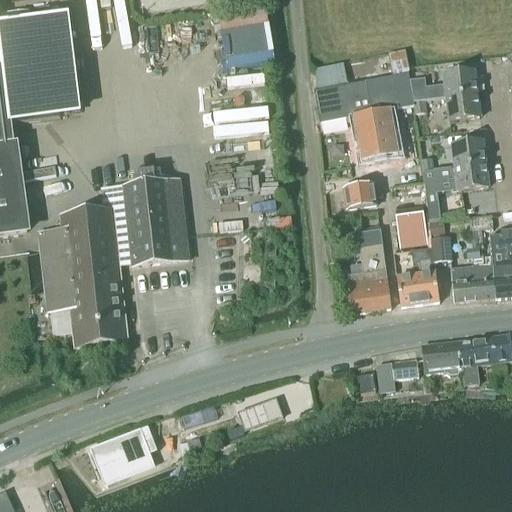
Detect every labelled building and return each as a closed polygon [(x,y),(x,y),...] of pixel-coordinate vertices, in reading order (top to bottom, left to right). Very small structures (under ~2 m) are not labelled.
[(13,128),(60,123),(48,22),(1,28),(13,128)] [(0,238),(26,235),(0,39),(0,238)] [(392,80),(364,85),(378,163),(398,159),(390,114),(413,109),(414,109),(413,106),(411,94),(408,77),(409,74),(404,53),(387,57),(392,80)] [(343,68),(314,73),(318,94),(346,89),(343,68)] [(445,102),(477,99),(474,75),(443,79),(445,102)] [(318,94),(313,95),(319,127),(347,122),(352,121),(361,166),(378,163),(364,85),(346,89),(318,94)] [(424,105),(422,93),(411,94),(413,106),(424,105)] [(448,126),(480,122),(477,99),(445,102),(448,126)] [(413,109),(414,118),(425,117),(424,105),(413,106),(414,109),(413,109)] [(454,172),(485,168),(483,145),(451,149),(454,171),(454,172)] [(431,161),(420,163),(422,176),(433,174),(433,173),(431,161)] [(433,174),(422,176),(425,199),(428,225),(439,224),(436,198),(434,185),(455,182),(456,195),(487,192),(488,192),(485,168),(454,172),(454,171),(433,173),(433,174)] [(135,190),(123,192),(132,271),(188,265),(179,185),(155,188),(154,177),(134,179),(135,190)] [(376,209),(373,189),(344,193),(347,214),(376,209)] [(63,236),(43,238),(54,337),(75,335),(77,352),(125,347),(110,215),(61,220),(63,236)] [(399,252),(427,249),(422,217),(395,221),(399,252)] [(486,220),(468,222),(471,247),(471,248),(476,248),(478,263),(472,264),(472,271),(471,271),(474,306),(494,304),(490,260),(480,262),(478,252),(482,251),(481,235),(492,234),(491,220),(486,220)] [(441,225),(429,227),(431,240),(443,238),(441,225)] [(511,232),(500,234),(500,238),(489,239),(491,260),(490,260),(494,304),(511,302),(511,232)] [(363,278),(344,281),(350,319),(391,313),(380,235),(357,238),(363,278)] [(448,242),(445,242),(430,243),(431,252),(433,267),(451,265),(449,249),(448,242)] [(467,264),(472,264),(478,263),(476,248),(471,248),(471,252),(465,253),(467,264)] [(410,255),(413,279),(396,281),(401,312),(439,307),(433,267),(431,252),(410,255)] [(241,265),(241,285),(260,286),(260,266),(241,265)] [(453,308),(474,306),(471,271),(450,273),(453,308)] [(511,339),(491,342),(488,343),(491,370),(511,366),(511,339)] [(488,343),(457,346),(461,376),(462,376),(464,390),(478,388),(476,372),(491,370),(488,343)] [(457,346),(421,351),(425,378),(444,375),(450,380),(457,379),(459,376),(461,376),(457,346)] [(379,398),(395,396),(394,385),(418,382),(416,365),(391,368),(375,370),(379,398)] [(360,399),(375,396),(372,378),(357,381),(360,399)] [(275,403),(247,414),(254,433),(283,422),(275,403)] [(229,444),(244,439),(241,430),(227,435),(229,444)] [(139,433),(87,452),(93,470),(99,487),(136,474),(143,472),(139,460),(147,457),(139,433)]
